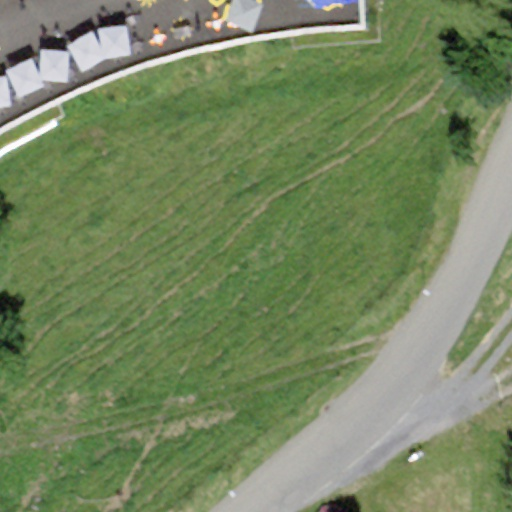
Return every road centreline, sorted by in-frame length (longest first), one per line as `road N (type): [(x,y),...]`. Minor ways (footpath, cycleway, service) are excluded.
road 1 (residential): [(511,171),(447,303),(380,398),(251,511)]
road 2 (track): [(511,323),(436,405),(415,407),(383,393)]
